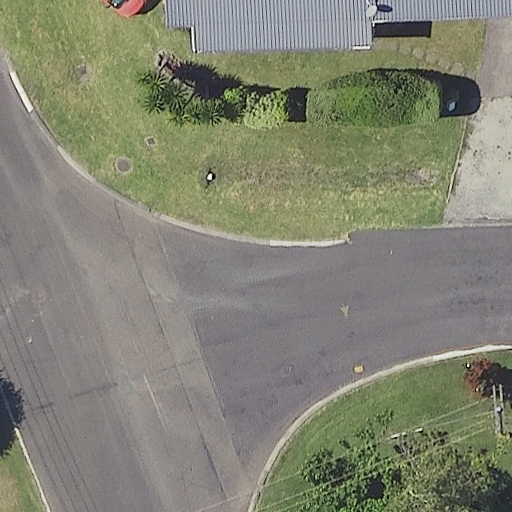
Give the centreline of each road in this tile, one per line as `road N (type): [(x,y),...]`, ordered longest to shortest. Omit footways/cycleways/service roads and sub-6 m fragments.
road 1 (residential): [(81,378),(276,311),(511,287)]
road 2 (residential): [(81,378),(0,166)]
road 3 (residential): [(132,511),(81,378)]
